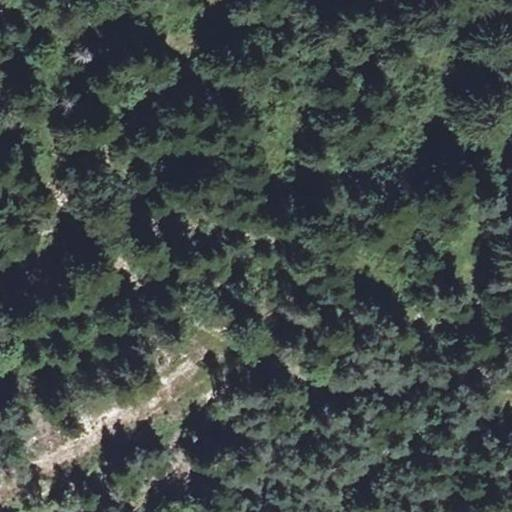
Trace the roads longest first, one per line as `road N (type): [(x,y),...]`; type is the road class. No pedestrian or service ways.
road 1 (track): [(0,178),(182,317),(245,354),(308,380),(511,417)]
road 2 (track): [(46,206),(55,103),(112,0)]
